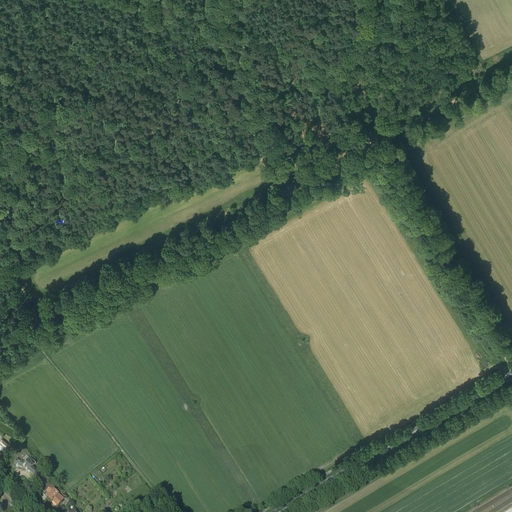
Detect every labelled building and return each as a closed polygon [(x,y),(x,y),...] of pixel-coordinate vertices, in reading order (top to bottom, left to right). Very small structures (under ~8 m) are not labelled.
[(28,472),(33,466),(31,464),(32,463),(29,460),(26,463),(16,460),(15,465),(16,465),(16,467),(18,467),(19,467),(23,468),(23,467),(28,472)] [(39,475),(38,474),(36,472),(32,468),(34,466),(33,466),(28,472),(28,473),(29,474),(30,474),(30,473),(36,479),(39,475)] [(46,485),(50,480),(45,476),(41,481),(46,485)] [(95,478),(93,479),(99,487),(101,485),(95,478)] [(46,492),(50,495),(47,498),(51,502),(52,501),(58,506),(64,499),(54,490),(55,489),(52,486),(46,492)]
